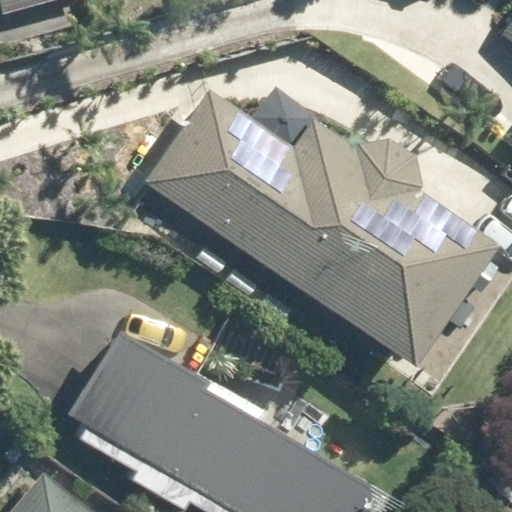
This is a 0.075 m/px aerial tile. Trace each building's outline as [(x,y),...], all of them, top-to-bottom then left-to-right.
[(0,0),(0,14),(52,0),(0,0)] [(511,21),(501,37),(511,45),(511,21)] [(412,192),(414,189),(410,161),(383,143),(352,148),(311,120),(289,150),(206,93),(143,185),(409,370),(492,249),(412,192)] [(64,418),(80,428),(72,439),(134,476),(129,483),(176,511),(177,511),(181,505),(192,511),(373,511),(379,503),(194,391),(199,382),(116,334),(64,418)] [(86,511),(42,477),(14,511),(86,511)]
